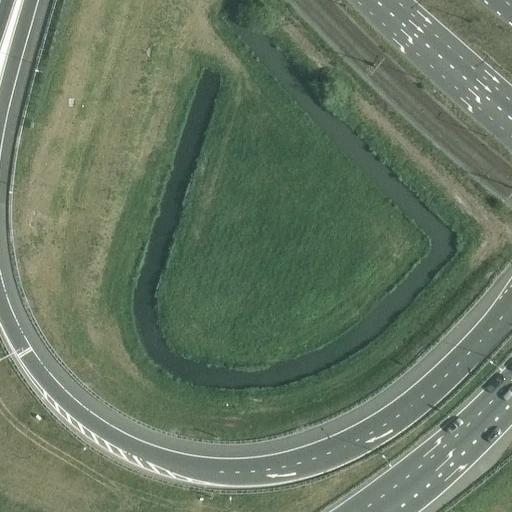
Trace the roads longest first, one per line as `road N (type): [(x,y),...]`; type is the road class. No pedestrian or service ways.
road 1 (motorway): [(511,307),(442,378),(357,439),(256,474),(167,464),(76,411),(26,353),(0,291)]
road 2 (motorway): [(379,511),(511,391)]
road 3 (primary): [(391,0),(511,104)]
